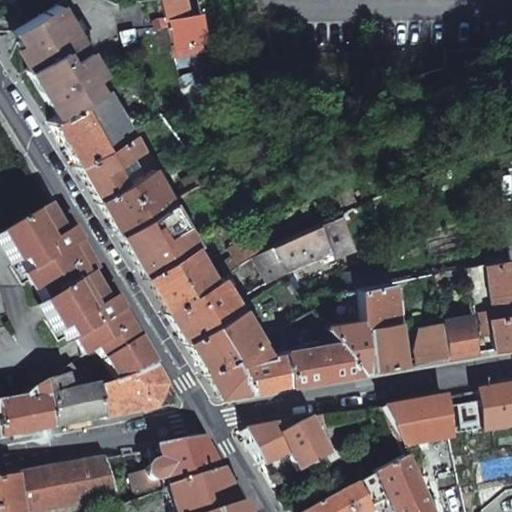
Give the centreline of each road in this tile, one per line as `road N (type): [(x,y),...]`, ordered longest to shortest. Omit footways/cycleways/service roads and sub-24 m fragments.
road 1 (residential): [(0,85),(206,421)]
road 2 (residential): [(206,421),(0,462)]
